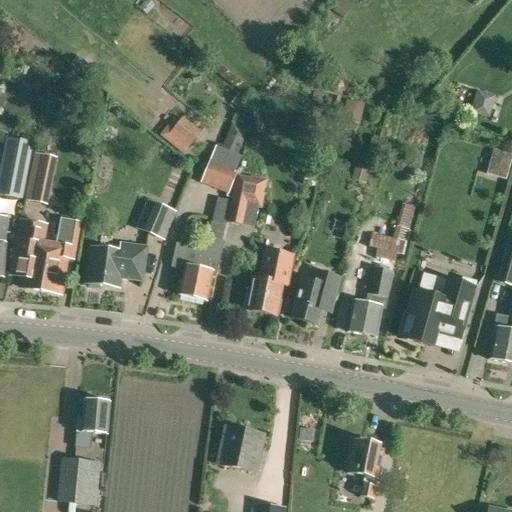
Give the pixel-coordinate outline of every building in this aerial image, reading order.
[(169,134),(187,149),(196,138),(178,123),(169,134)] [(247,130),(232,124),(225,140),(241,146),(247,130)] [(31,171),(27,189),(44,192),(51,159),(34,155),(31,170),(31,171)] [(201,182),(228,193),(236,173),(209,162),(201,182)] [(21,218),(27,189),(31,171),(31,170),(12,166),(9,178),(18,180),(15,198),(5,197),(1,217),(0,217),(0,278),(3,278),(5,244),(6,219),(11,216),(21,218)] [(238,177),(231,208),(228,222),(241,225),(246,204),(260,207),(265,181),(250,177),(250,179),(238,177)] [(173,213),(147,203),(137,228),(163,239),(173,213)] [(417,209),(405,205),(399,228),(396,227),(392,240),(371,235),(368,247),(376,250),(375,258),(372,270),(371,270),(365,306),(353,303),(347,333),(374,339),(380,310),(385,310),(391,274),(392,274),(394,262),(395,255),(402,256),(404,242),(406,243),(409,231),(411,231),(417,209)] [(60,295),(66,258),(72,259),(78,223),(60,220),(56,245),(41,243),(44,226),(20,222),(13,259),(25,261),(20,288),(60,295)] [(511,231),(510,231),(506,242),(505,242),(494,285),(511,289),(511,231)] [(215,275),(223,243),(209,239),(206,251),(176,244),(171,268),(183,271),(178,296),(206,302),(212,274),(215,275)] [(141,281),(145,249),(122,246),(121,253),(90,249),(86,284),(118,288),(120,278),(141,281)] [(264,251),(258,280),(252,279),(246,311),(275,316),(281,285),(287,286),(293,256),(264,251)] [(335,303),(341,279),(317,273),(314,283),(302,279),(291,319),(316,326),(323,299),(335,303)] [(404,316),(398,338),(425,346),(429,331),(435,333),(437,326),(462,333),(474,289),(476,283),(461,278),(459,285),(445,281),(440,300),(413,292),(406,316),(404,316)] [(511,308),(510,308),(507,320),(496,318),(494,329),(493,329),(487,360),(511,365),(511,308)] [(105,435),(108,404),(84,402),(82,420),(78,420),(75,447),(89,449),(90,434),(105,435)] [(254,473),(262,435),(226,428),(218,466),(254,473)] [(372,500),(382,452),(377,451),(378,446),(355,442),(348,474),(364,477),(360,497),(372,500)] [(59,485),(61,485),(59,504),(84,506),(85,487),(87,462),(62,459),(59,485)]
